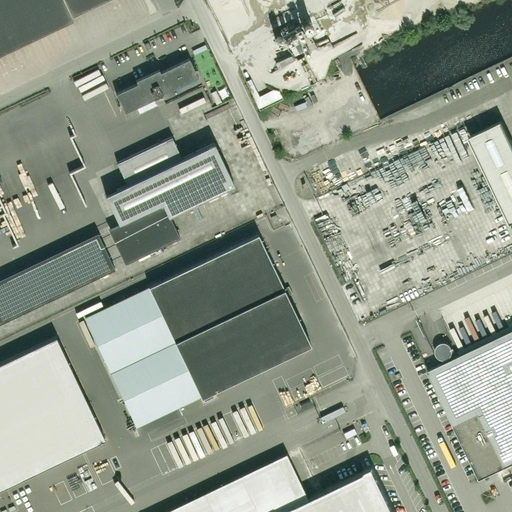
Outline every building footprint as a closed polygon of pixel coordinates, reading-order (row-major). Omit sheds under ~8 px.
[(106,0),(0,0),(0,55),(74,20),(72,16),(106,0)] [(176,87),(198,77),(189,58),(160,72),(159,69),(136,80),(137,83),(116,93),(125,112),(154,98),(155,101),(178,90),(176,87)] [(258,110),(282,101),(278,91),(258,98),(252,82),(248,83),(258,110)] [(511,142),(502,120),(470,136),(511,223),(511,142)] [(126,184),(106,194),(136,258),(180,237),(169,215),(234,184),(214,142),(181,158),(171,136),(117,162),(126,184)] [(204,394),(310,343),(268,255),(258,233),(151,284),(204,394)] [(63,280),(103,264),(99,253),(58,270),(63,280)] [(427,370),(460,439),(479,479),(486,476),(491,473),(511,463),(511,329),(439,364),(427,370)] [(58,339),(0,366),(0,488),(105,439),(58,339)] [(446,342),(443,342),(439,343),(437,345),(435,348),(435,352),(437,355),(439,357),(442,359),(445,359),(448,358),(451,355),(452,352),(452,349),(451,346),(448,343),(446,342)] [(418,368),(410,371),(412,377),(420,374),(418,368)] [(214,397),(211,391),(201,396),(204,402),(214,397)] [(311,405),(309,401),(300,405),(302,410),(311,405)] [(432,483),(446,511),(458,506),(443,477),(432,483)] [(483,497),(485,502),(494,499),(492,493),(483,497)]
